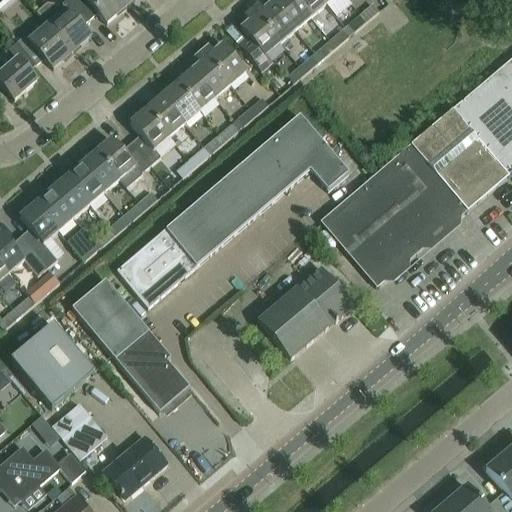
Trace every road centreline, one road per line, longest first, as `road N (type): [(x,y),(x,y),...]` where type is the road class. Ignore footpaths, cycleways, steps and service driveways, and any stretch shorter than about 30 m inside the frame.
road 1 (unclassified): [(215,511),(511,261)]
road 2 (residential): [(0,153),(24,145),(191,0)]
road 3 (residential): [(375,511),(511,399)]
